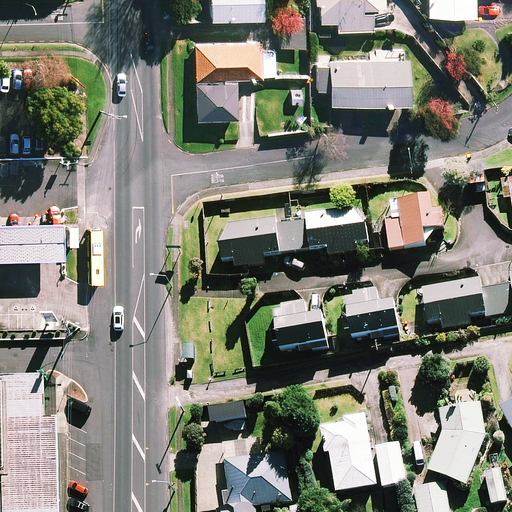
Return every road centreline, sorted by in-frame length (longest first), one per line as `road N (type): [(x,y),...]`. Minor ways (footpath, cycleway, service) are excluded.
road 1 (secondary): [(138,177),(140,511)]
road 2 (residential): [(412,145),(138,177)]
road 3 (residential): [(502,248),(281,282)]
road 4 (secondary): [(134,22),(138,177)]
road 5 (residential): [(502,248),(412,145)]
road 6 (residential): [(0,23),(134,22)]
